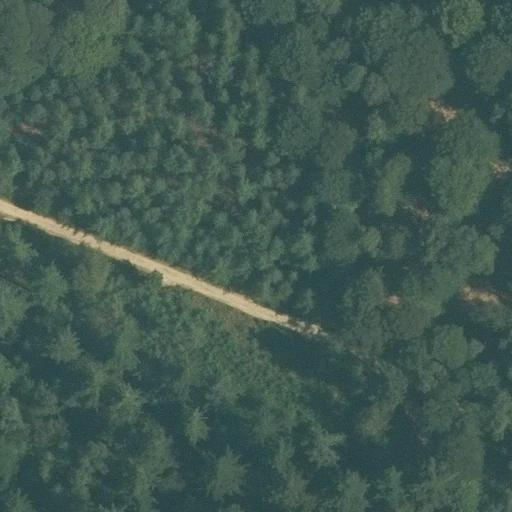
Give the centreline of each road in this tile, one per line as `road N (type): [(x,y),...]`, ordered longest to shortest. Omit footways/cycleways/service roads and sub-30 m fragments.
road 1 (track): [(447,511),(403,385),(364,338),(234,0)]
road 2 (track): [(0,205),(387,367)]
road 3 (track): [(0,104),(150,0)]
